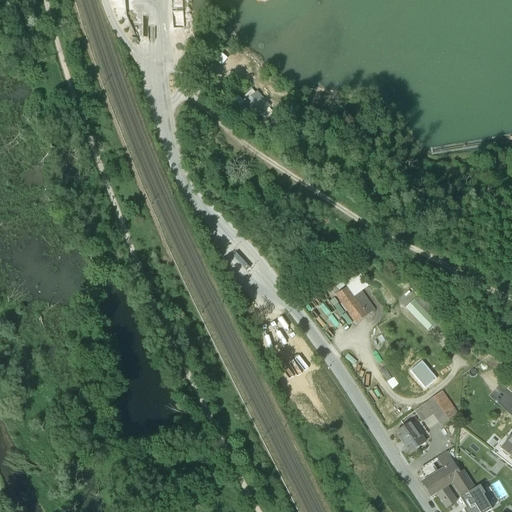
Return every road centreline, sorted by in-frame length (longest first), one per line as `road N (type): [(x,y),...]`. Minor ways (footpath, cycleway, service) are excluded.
road 1 (track): [(258,511),(112,201),(49,0)]
road 2 (track): [(511,304),(385,239),(158,83)]
road 3 (unclassified): [(430,511),(288,306)]
